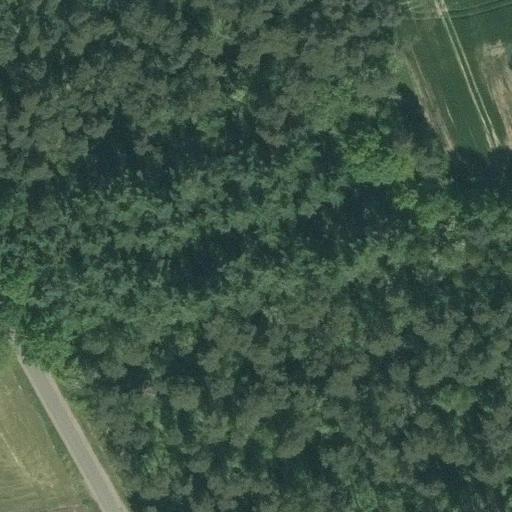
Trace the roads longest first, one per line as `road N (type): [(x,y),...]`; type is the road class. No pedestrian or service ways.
road 1 (track): [(0,93),(356,18)]
road 2 (tertiary): [(99,511),(0,331)]
